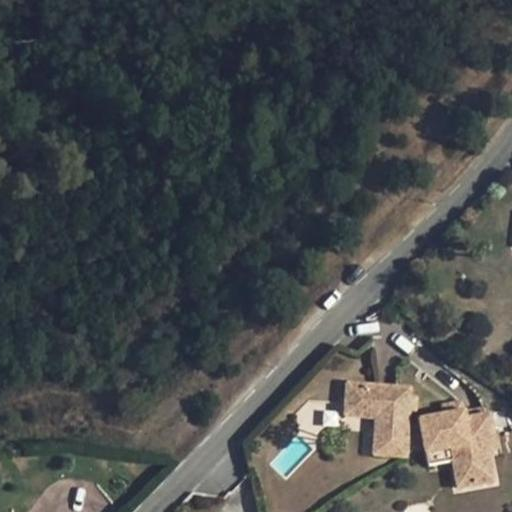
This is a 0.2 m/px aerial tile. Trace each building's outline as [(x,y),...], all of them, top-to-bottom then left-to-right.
[(377,419),(374,456),(405,458),(405,454),(406,449),(407,427),(410,389),(347,385),(346,416),(377,419)] [(442,405),(444,416),(463,412),(462,402),(442,405)] [(453,461),(458,488),(493,481),(488,452),(497,450),(490,414),(466,419),(465,412),(463,412),(444,416),(420,421),(420,424),(407,427),(406,449),(424,445),(425,450),(426,453),(451,449),(453,461)] [(406,449),(405,454),(425,450),(424,445),(406,449)] [(451,449),(426,453),(428,466),(453,461),(451,449)]
